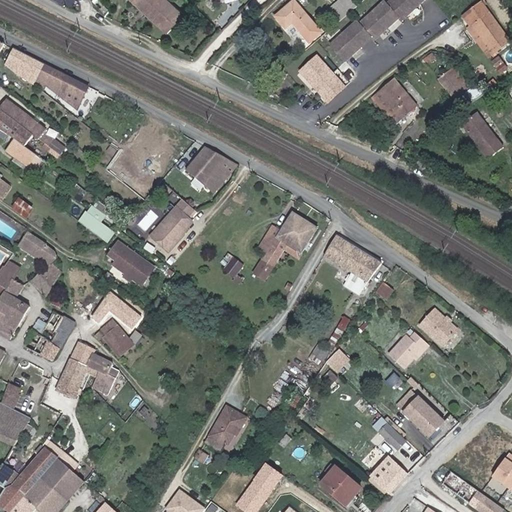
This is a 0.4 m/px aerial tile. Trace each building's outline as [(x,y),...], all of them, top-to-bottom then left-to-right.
[(182,16),(166,0),(141,0),(149,8),(146,11),(165,32),(182,16)] [(353,0),(337,0),(327,10),(337,22),(357,4),(353,0)] [(349,63),(374,40),(376,43),(401,20),(403,23),(427,0),(396,0),(389,7),(387,5),(362,27),(359,24),(335,47),(349,63)] [(316,25),(297,1),(279,16),(288,28),(294,23),(304,35),(316,25)] [(474,29),(493,14),(485,3),(465,18),(474,29)] [(511,44),(511,39),(493,14),(474,29),(473,30),(480,40),(485,36),(488,41),(489,40),(500,54),(511,44)] [(500,54),(489,40),(488,41),(485,36),(480,40),(473,30),(472,31),(471,31),(492,60),(500,54)] [(39,79),(46,64),(15,48),(7,65),(21,74),(32,79),(30,83),(36,86),(39,79)] [(349,87),(319,58),(303,74),(333,103),(349,87)] [(508,64),(503,58),(497,63),(502,69),(508,64)] [(92,86),(46,64),(39,79),(68,103),(67,105),(78,110),(92,86)] [(506,74),(511,69),(508,64),(502,69),(506,74)] [(473,94),(454,73),(442,82),(462,104),(473,94)] [(496,90),(501,86),(498,82),(492,86),(496,90)] [(423,110),(400,83),(383,98),(406,124),(423,110)] [(406,124),(383,98),(377,103),(401,129),(406,124)] [(1,109),(50,146),(55,150),(58,145),(53,142),(55,138),(48,133),(49,130),(23,110),(9,99),(1,109)] [(46,151),(50,146),(1,109),(0,107),(0,126),(22,143),(27,146),(33,138),(36,140),(34,143),(46,151)] [(505,140),(484,114),(468,127),(490,153),(505,140)] [(43,159),(27,146),(22,143),(14,153),(36,169),(43,159)] [(239,165),(207,147),(188,169),(217,192),(239,165)] [(36,169),(14,153),(12,156),(36,173),(46,160),(43,159),(36,169)] [(14,187),(0,176),(0,198),(4,201),(14,187)] [(20,196),(12,207),(27,217),(34,206),(20,196)] [(196,209),(184,199),(178,206),(189,216),(196,209)] [(186,230),(194,221),(189,216),(178,206),(152,235),(170,252),(186,234),(186,230)] [(106,216),(93,207),(89,213),(101,222),(106,216)] [(147,230),(160,216),(152,209),(140,224),(147,230)] [(287,251),(307,220),(295,212),(277,240),(269,235),(261,247),(269,252),(254,275),(267,283),(280,263),(286,254),(287,251)] [(101,222),(89,213),(82,222),(109,242),(116,232),(101,222)] [(307,220),(287,251),(302,260),(321,228),(307,220)] [(22,243),(52,263),(58,257),(55,249),(49,245),(50,243),(30,230),(22,243)] [(385,263),(340,236),(328,257),(333,260),(358,274),(371,283),(374,279),(385,263)] [(156,268),(120,242),(111,255),(118,260),(115,265),(144,285),(156,268)] [(158,249),(151,243),(147,248),(154,254),(158,249)] [(240,276),(246,267),(227,254),(224,258),(231,262),(225,270),(233,275),(235,273),(238,276),(240,276)] [(289,256),(286,254),(280,263),(283,266),(289,256)] [(63,274),(52,263),(43,272),(35,280),(50,295),(63,274)] [(0,283),(10,288),(10,289),(16,278),(19,272),(9,267),(0,282),(0,283)] [(240,276),(238,276),(235,281),(240,284),(243,279),(240,276)] [(0,307),(0,308),(13,315),(16,308),(28,314),(33,306),(20,299),(28,284),(16,278),(10,289),(0,307)] [(0,306),(10,288),(0,283),(0,306)] [(88,302),(79,297),(76,304),(84,309),(88,302)] [(42,319),(53,324),(59,311),(49,306),(42,319)] [(21,327),(28,314),(16,308),(13,315),(10,321),(21,327)] [(451,319),(440,308),(426,324),(446,343),(450,342),(460,331),(460,327),(454,322),(451,319)] [(59,311),(53,324),(47,336),(36,330),(27,346),(46,356),(52,345),(68,316),(59,311)] [(139,321),(129,311),(120,320),(129,330),(139,321)] [(18,326),(6,320),(0,316),(0,331),(11,337),(18,326)] [(68,316),(52,345),(64,351),(79,322),(68,316)] [(53,324),(42,319),(36,330),(47,336),(53,324)] [(118,326),(113,320),(102,331),(106,336),(117,327),(118,326)] [(122,356),(134,346),(123,332),(122,333),(117,327),(106,336),(122,356)] [(435,345),(421,332),(416,337),(413,335),(395,354),(409,367),(419,357),(426,349),(429,351),(435,345)] [(77,359),(93,366),(97,356),(100,351),(84,343),(77,359)] [(64,351),(52,345),(46,356),(57,363),(64,351)] [(9,351),(0,346),(0,367),(9,352),(9,351)] [(317,347),(314,354),(325,359),(328,352),(317,347)] [(429,351),(426,349),(419,357),(421,359),(429,351)] [(342,374),(353,363),(344,354),(333,365),(342,374)] [(93,366),(102,370),(104,371),(111,375),(106,386),(116,391),(124,372),(115,368),(117,365),(97,356),(93,366)] [(100,375),(102,370),(93,366),(77,359),(66,380),(62,390),(78,397),(90,371),(100,375)] [(403,410),(418,394),(410,387),(395,402),(403,410)] [(444,419),(420,395),(405,410),(430,434),(444,419)] [(16,444),(29,420),(32,416),(0,401),(0,437),(0,438),(16,444)] [(248,421),(227,409),(210,439),(219,444),(220,441),(228,445),(231,447),(235,437),(238,433),(241,434),(248,421)] [(29,420),(16,444),(14,448),(26,457),(42,430),(29,420)] [(407,438),(389,420),(381,429),(382,430),(381,431),(398,447),(407,438)] [(0,438),(0,463),(4,465),(14,448),(16,444),(0,438)] [(56,454),(54,456),(59,459),(65,451),(54,443),(49,449),(56,454)] [(56,454),(49,449),(43,445),(38,452),(41,454),(35,463),(20,484),(28,490),(38,477),(54,456),(56,454)] [(28,490),(20,484),(35,463),(26,457),(14,448),(4,465),(12,470),(5,484),(7,485),(0,499),(0,501),(14,509),(28,490)] [(79,463),(65,451),(59,459),(74,470),(79,463)] [(391,490),(408,472),(388,454),(371,473),(391,490)] [(511,456),(509,455),(493,477),(511,490),(511,456)] [(93,511),(107,496),(108,495),(74,470),(59,459),(54,456),(38,477),(66,498),(85,511),(93,511)] [(0,472),(0,480),(5,484),(12,470),(4,465),(0,472)] [(364,487),(338,467),(324,485),(350,505),(364,487)] [(503,511),(504,510),(450,472),(440,485),(478,511),(503,511)] [(47,511),(55,511),(66,498),(38,477),(28,490),(14,509),(11,511),(34,511),(39,506),(47,511)] [(201,511),(205,508),(179,490),(165,510),(166,511),(201,511)] [(107,496),(93,511),(116,511),(120,508),(107,496)]
